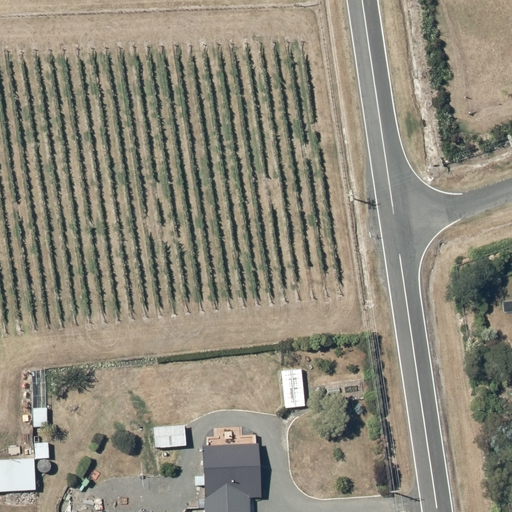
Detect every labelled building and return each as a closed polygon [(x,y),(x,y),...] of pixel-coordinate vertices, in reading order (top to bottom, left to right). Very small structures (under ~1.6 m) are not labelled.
[(306,407),(304,369),(282,370),(285,409),(306,407)] [(52,410),(34,410),(34,432),(52,431),(52,410)] [(188,447),(186,425),(154,427),(156,449),(188,447)] [(205,487),(205,511),(189,511),(188,511),(250,511),(250,491),(258,491),(258,446),(245,446),(245,436),(224,437),(224,446),(212,446),(205,446),(205,447),(205,474),(195,474),(195,487),(205,487)] [(51,442),(39,442),(40,473),(52,472),(51,442)] [(0,492),(36,491),(35,459),(0,461),(0,492)]
